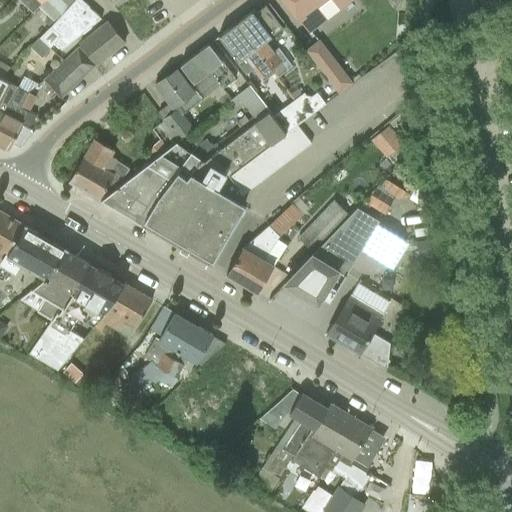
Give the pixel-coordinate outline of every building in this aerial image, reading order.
[(73,0),(49,27),(59,35),(52,43),(60,50),(100,18),(80,0),(73,0)] [(111,0),(120,13),(129,7),(125,2),(128,0),(111,0)] [(283,0),(307,31),(325,17),(318,7),(327,0),(331,0),(337,8),(347,0),(283,0)] [(236,22),(271,69),(277,77),(291,66),(276,48),(273,51),(264,40),(272,34),(272,35),(285,25),(268,2),(255,12),(253,9),(236,22)] [(107,21),(78,44),(95,64),(124,42),(107,21)] [(236,22),(217,36),(245,73),(248,72),(254,74),(256,72),(259,77),(271,69),(236,22)] [(304,50),(337,93),(351,82),(319,39),(304,50)] [(208,44),(179,65),(192,82),(194,85),(211,72),(219,83),(223,88),(235,79),(220,59),(208,44)] [(43,80),(46,83),(60,97),(94,65),(77,47),(43,80)] [(176,68),(154,85),(168,104),(173,110),(162,118),(163,120),(178,139),(179,140),(193,129),(181,113),(185,110),(199,98),(211,90),(219,83),(211,72),(194,85),(192,82),(189,85),(188,84),(176,68)] [(0,118),(16,86),(9,83),(0,77),(0,118)] [(238,127),(227,135),(228,137),(267,109),(249,85),(240,93),(235,96),(252,116),(247,120),(243,116),(235,123),(238,127)] [(16,86),(0,118),(0,145),(7,149),(11,142),(20,147),(33,131),(20,124),(21,122),(28,126),(32,123),(34,120),(34,115),(28,112),(36,96),(27,92),(16,86)] [(290,94),(294,99),(307,117),(325,104),(316,92),(311,97),(305,95),(303,92),(300,95),(296,89),(290,94)] [(294,99),(273,116),(286,132),(298,123),(307,117),(294,99)] [(158,194),(141,224),(161,236),(166,239),(188,252),(209,265),(244,205),(236,200),(310,143),(296,125),(286,132),(273,116),(272,116),(267,109),(228,137),(217,145),(192,164),(183,175),(178,171),(158,194)] [(163,120),(152,128),(161,140),(167,148),(178,139),(163,120)] [(152,160),(99,200),(141,224),(158,194),(178,171),(183,175),(192,164),(217,145),(228,137),(227,135),(216,144),(215,142),(210,146),(204,138),(202,140),(199,138),(188,146),(179,140),(178,139),(167,148),(152,160)] [(94,139),(68,181),(98,199),(108,183),(114,187),(119,184),(129,167),(109,155),(112,150),(112,149),(112,148),(111,147),(110,148),(94,139)] [(161,140),(145,151),(152,160),(167,148),(161,140)] [(383,179),(379,187),(399,199),(404,192),(383,179)] [(357,207),(309,254),(281,282),(316,304),(319,298),(327,303),(378,219),(366,212),(370,206),(384,215),(389,207),(369,194),(364,202),(362,201),(358,208),(357,207)] [(318,216),(298,237),(311,249),(351,208),(339,196),(335,200),(334,199),(318,216)] [(241,247),(225,274),(256,293),(273,264),(263,258),(272,243),(278,235),(301,214),(292,205),(241,247)] [(0,211),(0,256),(5,252),(7,253),(23,225),(0,211)] [(23,225),(7,253),(0,266),(15,274),(20,265),(27,269),(44,240),(52,244),(53,242),(23,225)] [(415,242),(418,260),(426,259),(427,265),(435,264),(434,258),(438,258),(436,239),(415,242)] [(52,244),(44,240),(27,270),(44,279),(66,250),(53,243),(52,244)] [(88,263),(66,250),(44,279),(30,289),(44,298),(36,312),(50,320),(56,312),(59,314),(73,291),(71,290),(88,263)] [(123,284),(88,263),(71,290),(73,291),(59,314),(56,312),(50,320),(28,353),(57,370),(82,338),(69,331),(77,317),(93,326),(93,325),(106,311),(123,284)] [(356,283),(326,334),(357,353),(358,352),(386,369),(389,344),(369,332),(380,312),(382,313),(388,302),(356,283)] [(116,331),(122,322),(134,329),(151,300),(123,284),(106,311),(93,325),(100,330),(104,324),(116,331)] [(159,382),(193,324),(164,307),(150,330),(149,329),(133,356),(114,373),(115,375),(96,392),(104,401),(108,397),(120,411),(140,394),(138,392),(154,379),(159,382)] [(159,382),(170,388),(187,359),(200,366),(224,344),(211,337),(212,336),(193,324),(159,382)] [(62,373),(75,383),(83,373),(70,363),(62,373)] [(313,430),(326,409),(301,394),(300,394),(299,395),(291,390),(258,419),(273,430),(284,413),(294,418),(250,484),(268,495),(310,429),(313,430)] [(275,500),(296,465),(318,478),(300,508),(307,511),(359,511),(363,506),(354,500),(369,475),(365,472),(368,467),(351,457),(369,428),(329,404),(326,409),(313,430),(310,429),(268,495),(275,500)] [(427,495),(408,494),(406,511),(430,511),(432,502),(427,495)]
